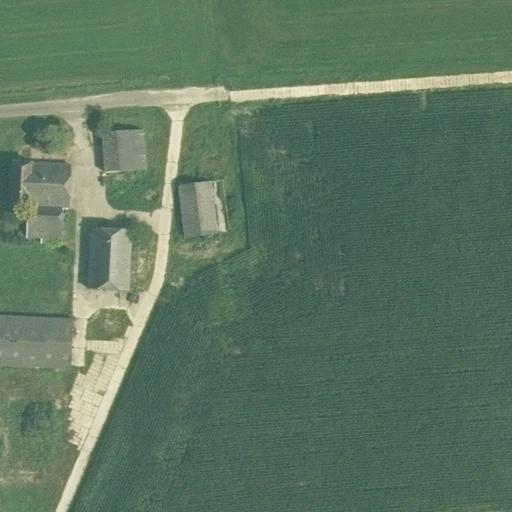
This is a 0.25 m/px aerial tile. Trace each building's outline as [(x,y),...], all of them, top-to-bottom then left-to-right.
[(401,79),(384,81),(385,91),(401,90),(401,79)] [(105,173),(145,171),(142,131),(102,133),(105,173)] [(9,207),(27,208),(26,238),(40,238),(40,243),(60,244),(62,208),(69,208),(71,166),(31,164),(31,163),(12,162),(9,207)] [(184,238),(216,234),(209,182),(178,186),(184,238)] [(128,291),(131,231),(91,229),(87,289),(128,291)] [(0,365),(70,369),(72,320),(0,316),(0,365)]
